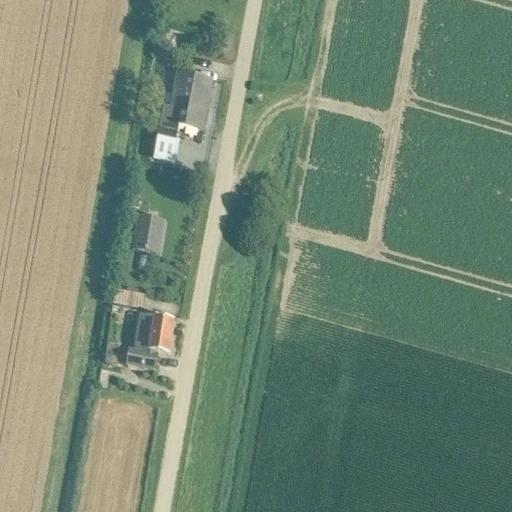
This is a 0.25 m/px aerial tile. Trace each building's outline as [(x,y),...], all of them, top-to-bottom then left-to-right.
[(163,31),(160,46),(158,51),(188,57),(192,37),(163,31)] [(162,126),(159,140),(177,143),(179,128),(202,132),(212,83),(192,79),(180,76),(173,109),(165,108),(161,126),(162,126)] [(157,254),(163,223),(138,218),(132,249),(157,254)] [(144,311),(146,298),(115,294),(114,307),(144,311)] [(169,356),(174,324),(141,319),(135,356),(130,355),(128,369),(155,374),(157,359),(156,358),(156,354),(169,356)] [(118,367),(120,348),(107,346),(105,366),(118,367)] [(109,390),(112,371),(101,369),(98,387),(109,390)]
